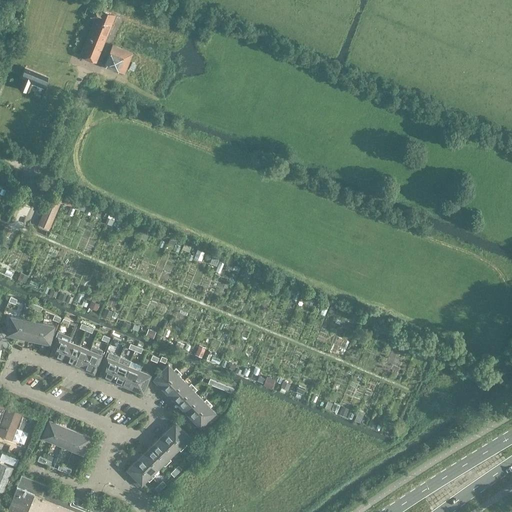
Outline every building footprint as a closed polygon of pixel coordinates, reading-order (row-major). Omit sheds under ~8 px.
[(77,55),(92,61),(111,14),(91,6),(87,17),(91,18),(77,55)] [(50,49),(67,56),(71,47),(54,40),(50,49)] [(101,64),(121,73),(129,52),(109,44),(101,64)] [(32,83),(44,88),(49,76),(24,66),(16,86),(28,91),(32,83)] [(37,224),(49,229),(61,200),(49,195),(37,224)] [(29,302),(28,306),(40,311),(42,307),(29,302)] [(5,333),(16,335),(20,317),(9,315),(5,333)] [(20,317),(16,335),(27,338),(31,319),(20,317)] [(41,321),(31,319),(27,338),(37,340),(41,321)] [(41,321),(37,340),(48,342),(52,324),(41,321)] [(81,323),(79,327),(92,332),(93,328),(81,323)] [(49,354),(61,358),(68,341),(69,335),(56,331),(53,337),(55,338),(49,354)] [(61,358),(72,363),(79,345),(68,341),(61,358)] [(143,348),(130,342),(128,347),(141,353),(143,348)] [(79,345),(72,363),(82,367),(90,350),(79,345)] [(90,350),(82,367),(92,371),(97,360),(100,361),(103,353),(102,352),(103,350),(91,345),(90,350)] [(98,373),(110,378),(118,361),(120,356),(108,351),(106,356),(105,356),(98,373)] [(118,361),(110,378),(121,382),(128,365),(130,360),(120,356),(118,361)] [(152,377),(162,387),(176,373),(167,363),(152,377)] [(139,369),(128,365),(121,382),(132,387),(139,369)] [(139,369),(132,387),(141,391),(148,373),(139,369)] [(162,387),(170,395),(184,381),(176,373),(162,387)] [(267,376),(264,384),(272,386),(275,378),(267,376)] [(233,388),(210,378),(208,383),(232,392),(233,388)] [(184,381),(170,395),(177,403),(192,388),(184,381)] [(177,403),(185,410),(199,396),(192,388),(177,403)] [(185,410),(193,418),(207,404),(199,396),(185,410)] [(9,404),(0,425),(0,434),(11,439),(22,410),(9,404)] [(207,404),(193,418),(203,428),(217,414),(207,404)] [(19,428),(24,430),(29,419),(23,417),(19,428)] [(41,436),(52,440),(58,424),(48,420),(41,436)] [(166,429),(180,443),(188,435),(174,421),(166,429)] [(58,424),(52,440),(62,444),(68,428),(58,424)] [(62,444),(72,448),(78,432),(68,428),(62,444)] [(158,437),(172,451),(180,443),(166,429),(158,437)] [(78,432),(72,448),(82,452),(89,436),(78,432)] [(172,451),(158,437),(150,444),(164,459),(172,451)] [(150,444),(143,452),(157,466),(164,459),(150,444)] [(135,460),(149,474),(157,466),(143,452),(135,460)] [(0,460),(0,499),(13,466),(0,460)] [(149,474),(135,460),(123,471),(137,486),(149,474)] [(25,511),(34,493),(79,511),(114,511),(21,474),(4,511),(25,511)]
